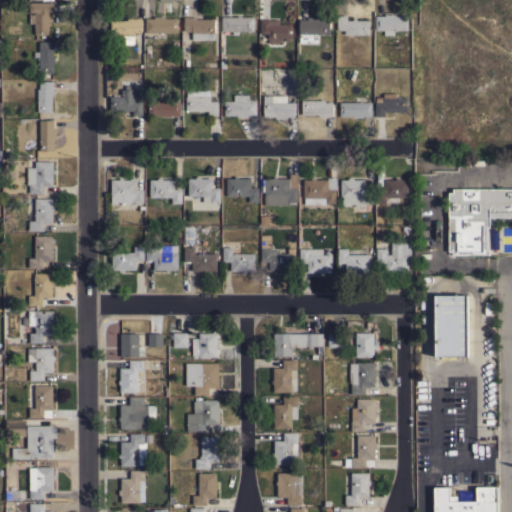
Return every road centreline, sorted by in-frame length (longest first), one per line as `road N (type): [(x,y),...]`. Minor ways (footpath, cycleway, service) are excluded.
road 1 (residential): [(86,511),(85,0)]
road 2 (residential): [(404,318),(384,305),(86,305)]
road 3 (residential): [(88,154),(398,154)]
road 4 (residential): [(243,305),(243,511)]
road 5 (residential): [(397,511),(404,318)]
